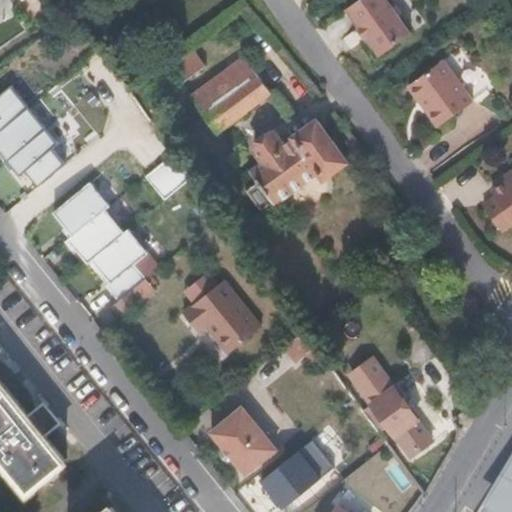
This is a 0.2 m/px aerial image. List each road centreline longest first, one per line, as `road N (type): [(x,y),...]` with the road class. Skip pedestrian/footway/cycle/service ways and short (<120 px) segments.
road 1 (residential): [(278,0),(511,300)]
road 2 (residential): [(0,228),(230,511)]
road 3 (residential): [(0,330),(148,511)]
road 4 (residential): [(429,511),(511,381)]
